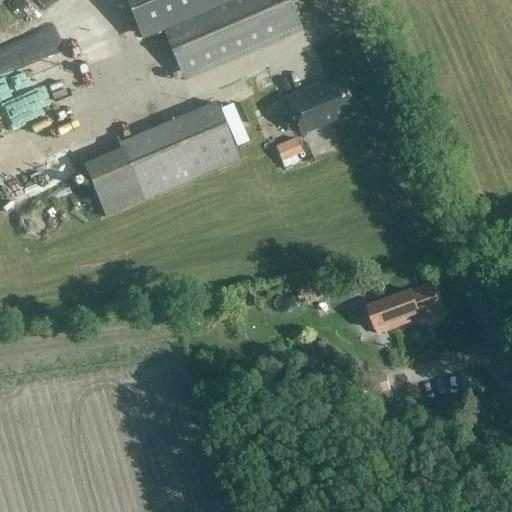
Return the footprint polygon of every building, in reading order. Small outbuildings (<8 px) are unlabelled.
[(287,0),(124,0),(138,33),(159,25),(182,80),(300,30),(287,0)] [(79,33),(0,53),(0,79),(86,58),(79,33)] [(106,72),(0,105),(8,130),(114,97),(106,72)] [(317,84),(285,99),(301,134),(355,109),(341,78),(319,88),(317,84)] [(118,146),(120,150),(81,166),(104,218),(142,201),(238,160),(215,105),(118,146)] [(226,112),(227,132),(250,131),(249,110),(226,112)] [(295,139),(274,148),(281,164),(302,155),(295,139)] [(431,285),(366,309),(376,336),(427,317),(428,320),(442,315),(431,285)] [(385,375),(361,382),(365,400),(391,391),(385,375)]
